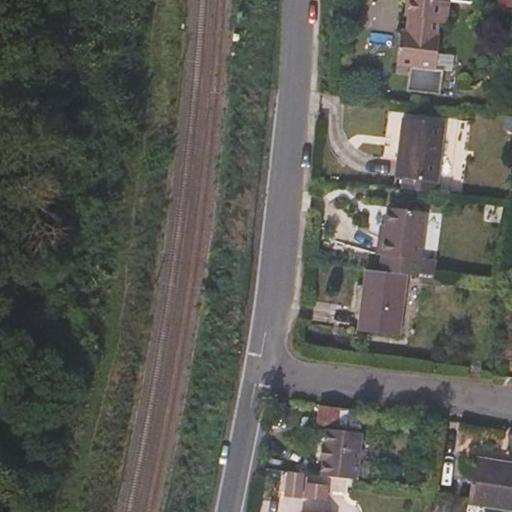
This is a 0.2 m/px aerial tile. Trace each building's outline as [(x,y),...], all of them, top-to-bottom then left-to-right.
[(397,77),(410,79),(409,95),(442,98),(445,74),(437,73),(442,38),(440,38),(440,29),(448,30),(452,0),(410,0),(408,19),(411,20),(409,34),(404,34),(397,77)] [(439,197),(447,127),(405,122),(397,181),(405,182),(404,193),(439,197)] [(381,228),(379,241),(377,257),(384,258),(381,276),(409,279),(418,280),(421,261),(436,263),(442,217),(389,211),(388,229),(381,228)] [(400,340),(409,279),(381,276),(368,274),(366,291),(359,289),(355,314),(363,315),(360,335),(400,340)] [(319,404),(318,422),(335,423),(336,404),(319,404)] [(364,486),(369,439),(333,435),(331,452),(329,452),(327,466),(329,466),(327,481),(364,486)] [(511,511),(511,468),(507,467),(506,471),(477,468),(471,511),(474,511),(511,511)] [(303,505),(306,478),(289,477),(286,503),(303,505)]
